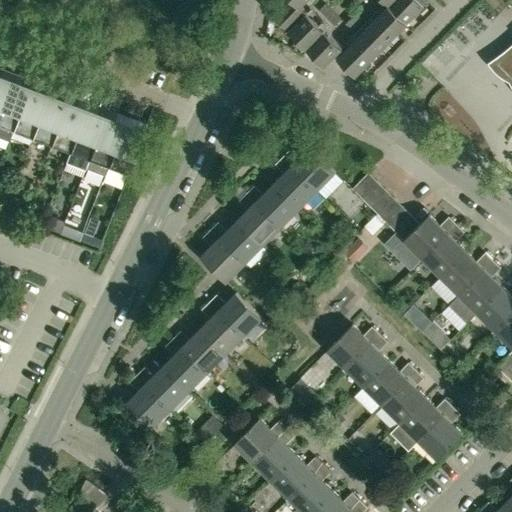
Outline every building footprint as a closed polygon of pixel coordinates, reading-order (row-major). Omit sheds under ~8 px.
[(286,0),(274,13),(326,64),(344,46),(302,5),(306,0),(286,0)] [(338,58),(356,76),(428,1),(426,0),(382,0),(389,6),(370,26),(366,22),(356,33),(359,36),(338,58)] [(327,3),(320,9),(336,25),(343,19),(327,3)] [(346,23),(353,30),(363,19),(356,13),(346,23)] [(9,81),(0,105),(0,137),(9,141),(13,129),(35,71),(26,68),(20,85),(9,81)] [(3,70),(0,68),(0,105),(9,81),(0,77),(3,70)] [(13,129),(32,137),(48,95),(39,92),(45,75),(35,71),(13,129)] [(32,137),(51,144),(73,86),(65,83),(59,99),(48,95),(32,137)] [(51,144),(71,151),(86,110),(77,106),(83,90),(73,86),(51,144)] [(103,97),(97,114),(86,110),(71,151),(89,158),(90,159),(108,110),(112,100),(103,97)] [(118,113),(108,110),(90,159),(89,158),(84,171),(104,179),(109,166),(125,124),(115,121),(118,113)] [(129,174),(147,124),(138,121),(135,128),(125,124),(109,166),(129,174)] [(311,146),(300,157),(291,148),(283,157),(318,191),(336,172),(311,146)] [(284,173),(274,183),(300,209),(318,191),(283,157),(276,164),(284,173)] [(369,171),(353,188),(361,196),(378,180),(369,171)] [(361,196),(370,205),(387,188),(378,180),(361,196)] [(274,183),(264,193),(255,184),(247,193),(282,227),(300,209),(274,183)] [(233,192),(240,199),(248,192),(241,185),(233,192)] [(395,197),(387,188),(370,205),(378,213),(395,197)] [(248,209),(238,219),(264,245),(282,227),(247,193),(240,200),(248,209)] [(11,196),(6,210),(21,215),(26,201),(11,196)] [(404,205),(395,197),(378,213),(387,222),(404,205)] [(387,222),(396,230),(412,214),(404,205),(387,222)] [(396,230),(405,239),(421,223),(412,214),(396,230)] [(430,214),(421,223),(405,239),(424,258),(458,224),(450,216),(441,225),(430,214)] [(357,215),(344,217),(346,238),(360,236),(357,215)] [(48,229),(60,233),(65,221),(53,216),(48,229)] [(83,233),(92,236),(99,220),(90,216),(83,233)] [(238,219),(228,230),(219,221),(211,229),(246,263),(264,245),(238,219)] [(424,258),(442,276),(467,250),(457,241),(466,232),(458,224),(424,258)] [(72,228),(63,225),(60,234),(68,237),(72,228)] [(202,256),(220,275),(227,282),(246,263),(211,229),(203,237),(212,245),(202,256)] [(344,251),(354,261),(369,247),(359,237),(344,251)] [(442,276),(460,294),(494,260),(486,252),(478,260),(467,250),(442,276)] [(460,294),(478,312),(504,286),(493,276),(502,267),(494,260),(460,294)] [(304,275),(300,280),(306,285),(309,280),(304,275)] [(478,312),(492,325),(496,330),(511,314),(511,294),(504,286),(478,312)] [(237,292),(227,302),(218,294),(210,301),(245,336),(263,317),(237,292)] [(410,309),(414,303),(406,299),(403,305),(410,309)] [(211,318),(201,328),(226,354),(245,336),(210,301),(202,309),(211,318)] [(413,323),(422,331),(432,320),(423,312),(413,323)] [(511,314),(496,330),(511,345),(511,314)] [(328,349),(347,368),(381,333),(373,326),(365,335),(354,324),(328,349)] [(201,328),(191,338),(182,329),(174,338),(208,372),(226,354),(201,328)] [(347,368),(365,386),(390,360),(380,350),(389,341),(381,333),(347,368)] [(175,354),(165,365),(190,390),(208,372),(174,338),(166,345),(175,354)] [(497,366),(511,381),(511,364),(506,358),(497,366)] [(365,386),(383,404),(417,369),(410,361),(401,370),(390,360),(365,386)] [(165,365),(155,375),(146,366),(138,374),(172,408),(190,390),(165,365)] [(383,404),(401,422),(427,396),(417,386),(426,377),(417,369),(383,404)] [(128,401),(130,403),(154,427),(172,408),(138,374),(130,382),(139,391),(128,401)] [(299,395),(309,385),(301,377),(292,388),(299,395)] [(401,422),(420,440),(454,406),(446,398),(437,406),(427,396),(401,422)] [(438,458),(463,433),(453,423),(462,414),(454,406),(420,440),(438,458)] [(330,420),(337,426),(347,418),(339,411),(330,420)] [(235,443),(254,461),(288,427),(280,419),(271,428),(261,418),(235,443)] [(254,461),(272,479),(297,454),(287,444),(296,435),(288,427),(254,461)] [(272,479),(290,497),(324,463),(317,455),(308,464),(297,454),(272,479)] [(290,497),(304,511),(311,511),(334,490),(324,480),(333,471),(324,463),(290,497)] [(311,511),(347,511),(361,499),(353,491),(344,500),(334,490),(311,511)] [(363,511),(369,507),(361,499),(347,511),(363,511)] [(511,511),(511,501),(509,499),(499,510),(490,501),(483,509),(485,511),(511,511)]
